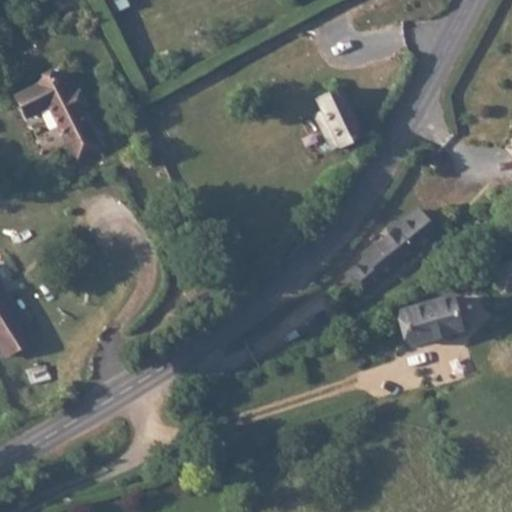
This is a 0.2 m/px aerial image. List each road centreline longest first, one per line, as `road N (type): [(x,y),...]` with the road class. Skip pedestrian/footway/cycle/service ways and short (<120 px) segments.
road 1 (secondary): [(0,469),(181,357),(322,246),(386,164),(472,0)]
road 2 (unknown): [(511,332),(190,429),(155,427)]
road 3 (unknown): [(36,511),(139,453),(155,427)]
road 4 (unknown): [(439,64),(414,52),(352,49),(331,21)]
